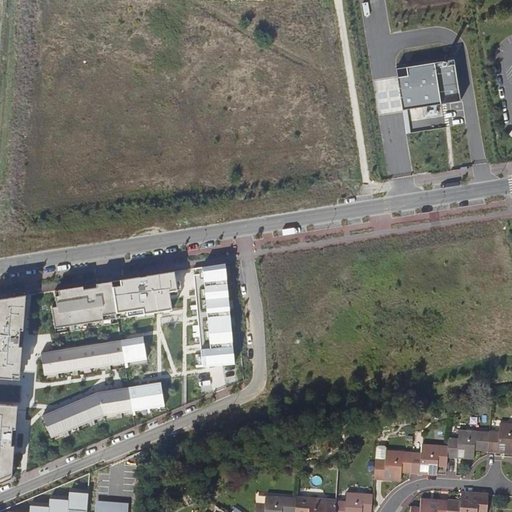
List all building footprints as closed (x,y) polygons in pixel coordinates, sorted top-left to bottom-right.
[(454,58),(396,67),(403,111),(408,111),(461,102),(454,58)] [(408,111),(403,111),(407,135),(412,134),(408,111)] [(203,373),(235,363),(225,263),(203,267),(203,274),(194,275),(203,373)] [(174,271),(112,281),(118,319),(172,310),(169,292),(177,291),(174,271)] [(118,323),(112,281),(55,290),(57,307),(52,308),(55,328),(103,320),(104,325),(118,323)] [(20,376),(26,295),(0,299),(0,378),(13,379),(13,375),(20,376)] [(143,337),(121,340),(125,363),(147,359),(146,358),(145,358),(142,338),(143,338),(143,337)] [(125,363),(121,340),(41,353),(45,375),(125,363)] [(201,377),(203,391),(244,384),(241,370),(201,377)] [(161,382),(129,387),(132,411),(165,406),(164,404),(163,404),(160,384),(161,384),(161,382)] [(52,438),(105,416),(132,411),(129,387),(98,392),(42,416),(52,438)] [(0,483),(12,479),(18,406),(0,404),(0,483)] [(490,432),(488,451),(499,452),(500,444),(507,444),(506,452),(511,452),(511,424),(500,424),(499,433),(490,432)] [(488,451),(490,432),(459,430),(459,439),(449,438),(449,446),(448,457),(458,458),(459,449),(465,450),(465,458),(474,459),(475,450),(488,451)] [(447,466),(448,457),(449,446),(422,444),(421,453),(412,452),(411,472),(420,473),(422,464),(429,465),(429,473),(437,474),(438,465),(447,466)] [(376,459),(374,478),(385,478),(386,470),(392,470),(392,479),(401,480),(402,471),(411,472),(412,452),(386,450),(385,459),(376,459)] [(86,511),(88,493),(69,492),(69,500),(50,499),(49,506),(30,505),(30,511),(11,511),(8,511),(86,511)] [(337,500),(336,509),(335,511),(345,511),(346,511),(371,511),(373,494),(347,492),(346,501),(337,500)] [(448,501),(447,511),(487,511),(489,495),(479,494),(479,496),(472,495),(472,493),(462,493),(462,501),(448,501)] [(295,511),(297,497),(266,495),(265,504),(256,503),(255,511),(295,511)] [(335,511),(336,509),(328,508),(328,500),(297,497),(295,511),(335,511)] [(447,511),(448,501),(439,500),(438,508),(430,508),(431,499),(422,499),(421,507),(412,506),(412,511),(447,511)] [(439,500),(431,499),(430,508),(438,508),(439,500)] [(336,509),(337,500),(328,500),(328,508),(336,509)] [(111,511),(127,511),(128,503),(96,501),(95,511),(111,511)]
